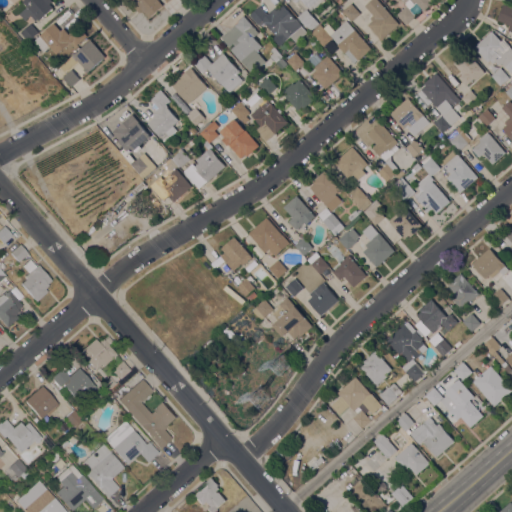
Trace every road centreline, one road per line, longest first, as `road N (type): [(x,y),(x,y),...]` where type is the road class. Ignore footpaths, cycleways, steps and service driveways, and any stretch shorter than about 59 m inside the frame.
road 1 (residential): [(466,0),(265,184),(133,260),(0,376)]
road 2 (residential): [(287,511),(0,185)]
road 3 (residential): [(511,185),(343,335),(276,428),(240,458)]
road 4 (residential): [(217,0),(116,90),(0,153)]
